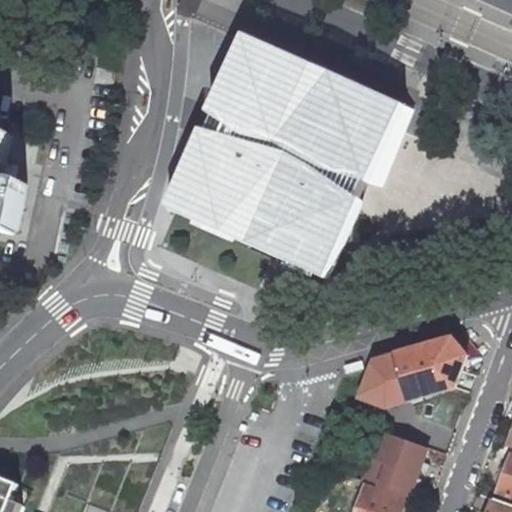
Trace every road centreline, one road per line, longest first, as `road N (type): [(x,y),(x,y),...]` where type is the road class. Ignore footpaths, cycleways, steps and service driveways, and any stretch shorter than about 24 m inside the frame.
road 1 (tertiary): [(160,0),(145,143),(131,207),(98,289)]
road 2 (unknown): [(0,278),(43,241),(87,104),(48,82),(0,83)]
road 3 (tertiary): [(254,344),(304,351),(511,291)]
road 4 (primary): [(283,0),(511,95)]
road 5 (residential): [(445,511),(511,332)]
road 6 (residential): [(185,511),(254,344)]
road 7 (tertiary): [(98,289),(254,344)]
road 8 (tertiary): [(98,289),(0,367)]
